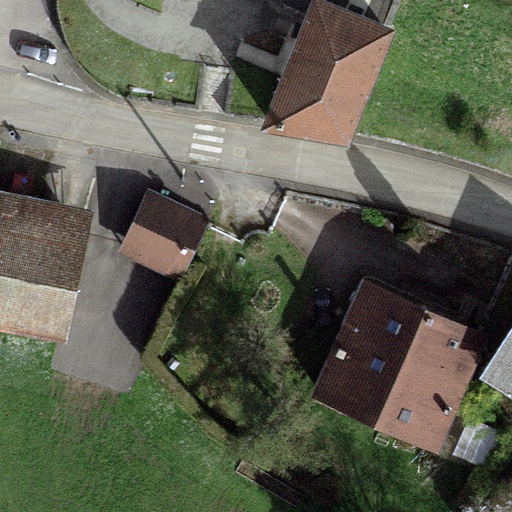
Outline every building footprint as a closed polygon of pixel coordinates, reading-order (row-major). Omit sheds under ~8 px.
[(316,2),(268,120),(344,131),(386,30),(316,2)] [(204,223),(154,195),(127,242),(177,271),(204,223)] [(79,230),(0,213),(0,316),(59,328),(79,230)] [(376,333),(394,294),(367,282),(349,320),(376,333)] [(480,333),(394,294),(376,333),(349,320),(318,390),(431,441),(480,333)] [(511,325),(488,362),(511,378),(511,325)] [(456,450),(484,461),(497,431),(469,421),(456,450)]
